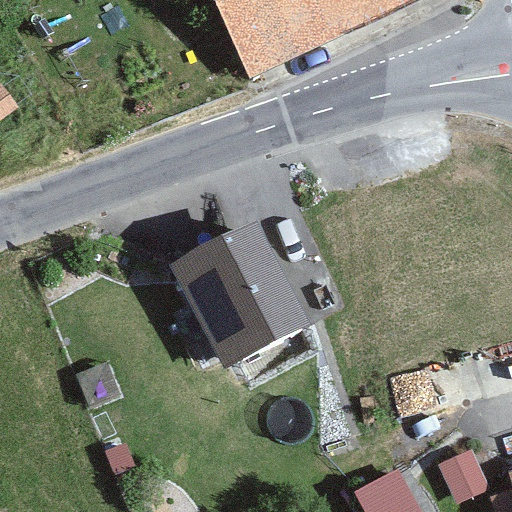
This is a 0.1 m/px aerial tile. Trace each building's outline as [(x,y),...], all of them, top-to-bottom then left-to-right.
[(197,0),(234,76),(392,0),(197,0)] [(235,227),(152,269),(203,369),(286,327),(235,227)] [(441,461),(459,498),(491,482),(472,445),(441,461)] [(357,486),(370,511),(429,511),(405,462),(357,486)] [(511,511),(511,469),(492,477),(505,511),(511,511)]
